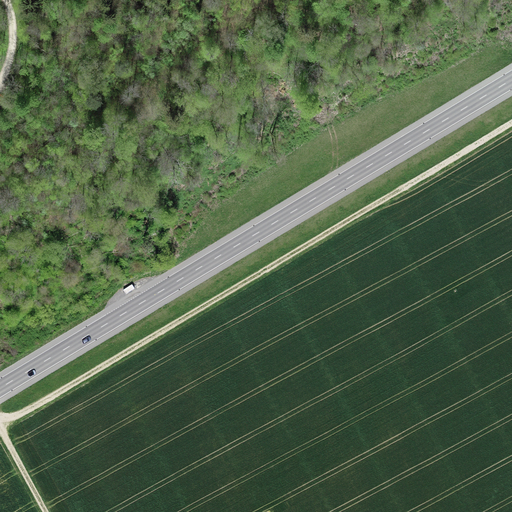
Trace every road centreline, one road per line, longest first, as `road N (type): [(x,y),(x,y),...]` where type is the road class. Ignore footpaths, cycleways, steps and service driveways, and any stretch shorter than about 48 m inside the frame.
road 1 (primary): [(0,388),(511,79)]
road 2 (track): [(511,122),(0,421)]
